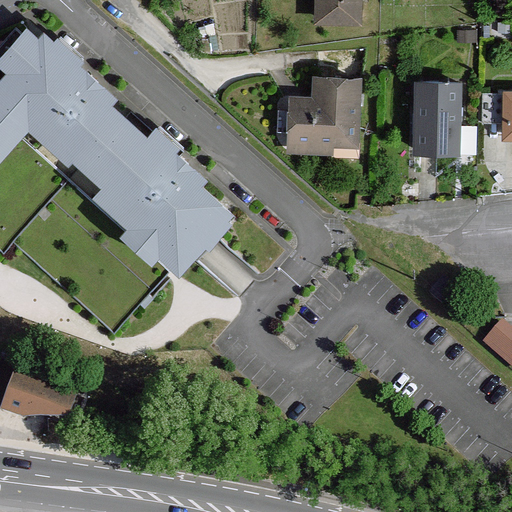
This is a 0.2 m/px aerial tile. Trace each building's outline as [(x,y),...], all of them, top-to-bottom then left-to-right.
[(319,0),(319,19),(359,20),(358,0),(319,0)] [(189,252),(199,260),(208,250),(237,218),(184,171),(190,165),(154,133),(148,139),(94,90),(99,84),(54,44),(48,50),(26,30),(2,58),(14,68),(0,83),(0,249),(5,254),(14,244),(116,334),(171,273),(189,252)] [(331,142),(330,152),(330,157),(358,158),(358,143),(354,143),(357,81),(317,80),(316,101),(316,114),(293,113),(293,141),(331,142)] [(418,149),(457,151),(458,84),(419,83),(418,149)] [(505,131),(511,131),(511,92),(482,92),(482,122),(506,123),(505,131)] [(316,114),(316,101),(294,101),(293,113),(316,114)] [(292,151),(330,152),(331,142),(293,141),(292,151)] [(431,292),(447,306),(460,291),(444,278),(431,292)] [(72,396),(17,376),(5,409),(14,412),(23,415),(65,414),(72,396)]
